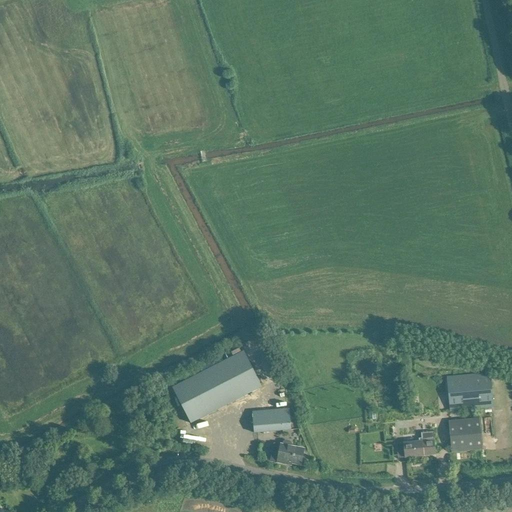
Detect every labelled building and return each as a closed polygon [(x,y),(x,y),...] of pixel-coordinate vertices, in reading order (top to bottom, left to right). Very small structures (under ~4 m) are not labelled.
[(262,387),(244,351),(172,388),(191,424),(262,387)] [(490,373),(416,380),(419,414),(494,407),(490,373)] [(288,385),(280,388),(282,393),(290,391),(288,385)] [(289,409),(252,412),(254,433),(291,430),(289,409)] [(484,450),(481,419),(449,422),(452,453),(484,450)] [(419,442),(404,444),(405,458),(436,455),(433,432),(421,433),(422,439),(419,439),(419,442)] [(286,463),(301,466),(305,449),(291,446),(291,444),(290,442),(285,441),(283,442),(283,444),(281,444),(277,463),(286,465),(286,463)]
